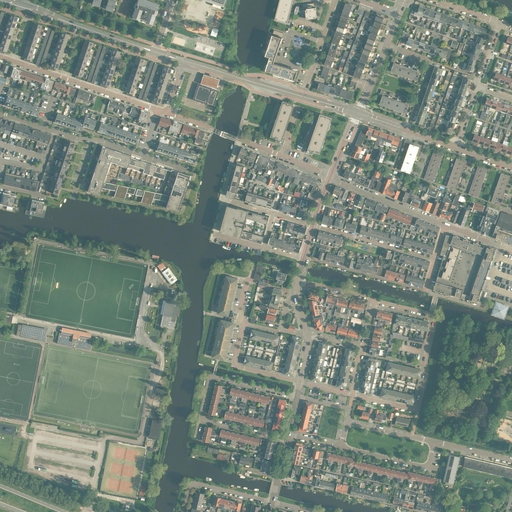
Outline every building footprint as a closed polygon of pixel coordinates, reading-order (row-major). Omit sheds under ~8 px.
[(146,0),(137,0),(132,17),(139,20),(139,18),(145,20),(145,21),(152,24),(155,14),(154,13),(155,10),(156,11),(158,4),(150,1),(146,0)] [(201,0),(215,4),(215,6),(223,10),(226,0),(201,0)] [(276,15),(277,17),(277,20),(288,23),(288,20),(288,19),(290,14),(289,13),(290,12),(290,13),(292,7),(291,7),(291,6),(292,6),(293,0),(292,0),(281,0),(279,1),(280,1),(281,3),(280,6),(278,8),(279,10),(278,13),(276,15)] [(296,14),(297,14),(297,13),(298,12),(301,13),(301,18),(306,17),(306,19),(315,18),(315,16),(317,16),(316,7),(314,7),(314,6),(314,3),(302,4),(302,7),(299,7),(299,6),(298,6),(297,6),(297,5),(296,6),(296,8),(295,9),(295,10),(295,11),(295,12),(295,13),(297,13),(296,14)] [(414,14),(422,17),(425,8),(420,6),(418,9),(416,8),(415,10),(413,9),(411,12),(414,13),(414,14)] [(422,17),(428,19),(431,10),(425,8),(422,17)] [(428,18),(433,20),(436,11),(431,10),(428,19),(428,18)] [(433,20),(439,22),(442,13),(436,11),(433,20)] [(377,15),(375,20),(381,23),(384,17),(381,16),(381,14),(377,12),(376,14),(377,15)] [(444,24),(445,22),(447,15),(442,13),(439,22),(444,24)] [(10,15),(8,20),(16,23),(18,17),(10,15)] [(374,23),(373,26),(379,28),(381,23),(375,20),(372,19),(371,22),(374,23)] [(8,20),(6,26),(14,28),(16,23),(8,20)] [(34,23),(32,28),(40,31),(42,25),(34,23)] [(481,27),(475,25),(473,31),(479,33),(481,27)] [(6,26),(4,32),(12,34),(14,28),(6,26)] [(373,26),(371,31),(377,34),(379,28),(373,26)] [(481,27),(479,33),(485,35),(487,29),(481,27)] [(32,28),(30,34),(38,36),(40,31),(32,28)] [(296,80),(299,71),(276,64),(276,60),(277,59),(285,34),(276,31),(275,34),(276,35),(268,57),(271,58),(267,71),(296,80)] [(370,34),(368,37),(375,40),(377,34),(371,31),(369,31),(368,33),(370,34)] [(4,32),(2,37),(10,40),(12,34),(4,32)] [(61,32),(59,37),(67,40),(69,34),(61,32)] [(406,44),(412,46),(414,40),(409,38),(410,35),(403,33),(401,37),(405,38),(405,40),(408,41),(406,44)] [(30,34),(28,40),(36,42),(38,36),(30,34)] [(2,37),(1,43),(8,46),(10,40),(2,37)] [(59,37),(57,43),(65,46),(67,40),(59,37)] [(368,37),(366,43),(373,45),(375,40),(368,37)] [(423,50),(425,44),(426,41),(420,39),(420,42),(417,48),(423,50)] [(28,40),(26,45),(34,48),(36,42),(28,40)] [(85,40),(83,45),(91,48),(93,42),(85,40)] [(1,43),(0,44),(0,49),(4,51),(6,52),(8,46),(1,43)] [(57,43),(55,49),(63,51),(65,46),(57,43)] [(366,43),(364,48),(371,51),(373,45),(366,43)] [(26,45),(24,51),(32,54),(34,48),(26,45)] [(83,45),(81,51),(89,54),(91,48),(83,45)] [(442,49),(439,56),(445,58),(445,57),(448,58),(451,50),(443,47),(442,49)] [(364,48),(362,54),(368,56),(371,51),(364,48)] [(55,49),(54,55),(61,57),(63,51),(55,49)] [(112,49),(111,55),(118,57),(120,51),(112,49)] [(22,57),(24,58),(30,59),(32,54),(24,51),(22,57)] [(81,51),(79,57),(87,59),(89,54),(81,51)] [(362,54),(360,59),(366,62),(368,56),(362,54)] [(54,55),(52,60),(59,63),(61,57),(54,55)] [(111,55),(109,60),(116,63),(118,57),(111,55)] [(79,57),(77,62),(85,65),(87,59),(79,57)] [(136,57),(134,62),(142,65),(144,59),(136,57)] [(391,71),(399,74),(402,66),(394,63),(395,58),(392,57),(391,62),(394,63),(391,71)] [(360,59),(358,65),(364,67),(366,62),(360,59)] [(52,60),(50,66),(56,68),(55,68),(57,69),(59,63),(52,60)] [(109,60),(107,66),(114,69),(116,63),(109,60)] [(77,62),(76,68),(83,71),(85,65),(77,62)] [(134,62),(132,68),(140,71),(142,65),(134,62)] [(475,66),(469,63),(467,63),(465,70),(470,72),(470,71),(473,72),(475,66)] [(0,69),(0,73),(0,74),(0,73),(0,74),(2,75),(3,71),(7,73),(9,66),(3,64),(1,69),(0,69)] [(357,67),(355,70),(362,73),(364,67),(358,65),(356,64),(355,66),(357,67)] [(107,66),(105,72),(113,74),(114,69),(107,66)] [(164,66),(162,72),(169,74),(171,69),(164,66)] [(399,74),(408,77),(411,69),(402,66),(399,74)] [(19,78),(20,78),(22,70),(12,67),(9,76),(13,77),(13,79),(13,78),(19,79),(19,78)] [(411,69),(408,77),(417,80),(420,72),(423,73),(424,68),(421,67),(420,72),(411,69)] [(435,67),(433,72),(441,75),(443,70),(435,67)] [(74,74),(76,75),(81,77),(81,76),(83,71),(76,68),(74,74)] [(132,68),(131,74),(138,76),(140,71),(132,68)] [(355,70),(353,69),(353,72),(354,73),(353,76),(360,78),(362,73),(355,70)] [(20,78),(30,81),(33,74),(22,70),(20,78)] [(105,72),(103,78),(111,80),(113,74),(105,72)] [(162,72),(160,77),(168,80),(169,74),(162,72)] [(431,78),(437,80),(439,81),(441,75),(433,72),(431,78)] [(464,77),(462,82),(468,84),(470,79),(469,79),(470,76),(462,73),(461,76),(464,77)] [(30,81),(40,85),(43,77),(33,74),(30,81)] [(131,74),(129,80),(136,82),(138,76),(131,74)] [(200,84),(216,89),(219,79),(204,74),(200,84)] [(43,77),(40,85),(41,85),(40,87),(46,88),(45,90),(46,90),(46,88),(50,90),(53,81),(43,77)] [(160,77),(158,83),(166,86),(168,80),(160,77)] [(103,78),(101,83),(107,85),(109,86),(111,80),(103,78)] [(129,80),(127,85),(134,88),(136,82),(129,80)] [(158,83),(156,89),(164,91),(166,86),(158,83)] [(323,91),(329,93),(331,86),(331,84),(328,83),(328,85),(325,84),(323,91)] [(198,84),(197,85),(192,100),(213,107),(219,90),(198,84)] [(329,93),(334,94),(337,85),(334,84),(333,87),(331,86),(329,93)] [(125,91),(127,92),(132,94),(134,88),(127,85),(125,91)] [(340,96),(342,89),(343,87),(337,85),(334,94),(340,96)] [(76,97),(75,97),(73,103),(75,103),(77,98),(86,101),(89,93),(79,89),(76,97)] [(156,89),(154,95),(162,97),(164,91),(156,89)] [(380,104),(388,107),(391,98),(383,95),(384,91),(381,90),(379,94),(383,95),(380,104)] [(154,95),(152,100),(158,102),(160,103),(162,97),(154,95)] [(13,98),(8,96),(5,105),(10,107),(13,98)] [(18,100),(13,98),(10,107),(11,107),(16,108),(18,100)] [(388,107),(397,110),(400,101),(391,98),(388,107)] [(400,101),(397,110),(405,113),(408,104),(411,105),(413,101),(410,99),(408,104),(400,101)] [(122,115),(126,105),(110,100),(107,106),(118,110),(117,113),(122,115)] [(276,141),(281,143),(283,144),(284,141),(284,140),(282,140),(281,139),(293,104),(283,101),(271,136),(277,138),(276,141)] [(36,116),(39,107),(34,105),(31,114),(36,116)] [(132,107),(129,114),(136,116),(138,109),(132,107)] [(141,120),(141,122),(141,120),(147,122),(150,113),(140,110),(137,119),(141,120)] [(61,114),(55,112),(52,121),(56,122),(57,122),(58,123),(61,114)] [(66,115),(61,114),(58,123),(59,123),(60,123),(63,124),(66,115)] [(307,152),(313,153),(314,151),(320,153),(332,117),(321,114),(309,149),(308,149),(306,148),(305,151),(307,152)] [(71,117),(66,115),(63,124),(64,125),(65,125),(68,126),(71,117)] [(83,115),(81,121),(80,124),(81,125),(82,125),(85,126),(88,117),(83,115)] [(424,118),(418,116),(416,122),(419,123),(418,126),(424,128),(425,124),(422,123),(424,118)] [(76,119),(71,117),(68,126),(69,127),(69,126),(70,127),(73,128),(76,119)] [(94,119),(88,117),(85,126),(86,127),(86,126),(87,127),(91,128),(94,119)] [(174,131),(173,133),(174,133),(174,131),(178,133),(181,124),(160,117),(158,124),(169,128),(168,129),(174,131)] [(81,121),(76,119),(73,128),(74,128),(75,128),(75,129),(78,130),(80,124),(81,121)] [(13,122),(8,120),(5,130),(10,132),(13,122)] [(107,124),(101,122),(98,131),(104,133),(107,124)] [(20,124),(15,123),(11,133),(16,135),(20,124)] [(25,126),(20,124),(16,135),(21,137),(25,126)] [(112,126),(107,124),(104,133),(104,132),(109,134),(112,126)] [(183,124),(181,132),(196,137),(194,142),(200,144),(201,141),(202,141),(204,135),(203,134),(204,131),(183,124)] [(30,128),(25,126),(21,137),(26,139),(30,128)] [(453,128),(447,126),(445,131),(442,130),(441,134),(447,136),(448,133),(451,134),(453,128)] [(370,140),(371,138),(372,136),(374,129),(368,127),(366,134),(369,135),(367,139),(370,140)] [(35,130),(30,128),(26,139),(27,139),(27,138),(32,139),(35,130)] [(371,138),(376,140),(379,131),(374,129),(372,136),(371,138)] [(40,131),(35,130),(32,139),(37,141),(36,142),(37,142),(40,131)] [(45,133),(40,131),(37,142),(42,144),(45,133)] [(374,148),(378,149),(384,132),(379,131),(376,140),(374,148)] [(389,134),(384,132),(378,149),(385,152),(387,148),(384,147),(385,144),(386,145),(389,134)] [(51,135),(45,133),(42,144),(47,146),(51,135)] [(129,141),(135,143),(138,134),(132,133),(129,141)] [(394,136),(389,134),(386,145),(391,146),(391,145),(394,136)] [(400,138),(394,136),(391,145),(397,147),(400,148),(402,141),(399,140),(400,138)] [(64,139),(63,144),(72,148),(74,142),(64,139)] [(165,143),(159,142),(156,151),(162,152),(165,143)] [(170,145),(165,143),(162,152),(167,154),(170,145)] [(418,147),(419,144),(414,143),(413,145),(410,144),(407,153),(416,156),(419,147),(418,147)] [(61,149),(61,150),(70,153),(72,148),(63,144),(62,145),(64,145),(62,150),(61,149)] [(355,144),(353,150),(360,153),(361,150),(363,151),(364,148),(360,147),(355,144)] [(131,155),(102,146),(87,191),(99,194),(101,188),(103,188),(108,189),(110,183),(103,182),(107,169),(110,161),(127,167),(131,155)] [(243,158),(247,149),(242,147),(241,148),(238,156),(243,158)] [(248,160),(252,151),(247,149),(243,158),(248,160)] [(444,153),(434,149),(432,154),(442,158),(444,153)] [(70,153),(61,150),(59,155),(69,158),(70,153)] [(360,153),(353,150),(350,156),(357,159),(360,153)] [(253,162),(257,153),(252,151),(248,160),(253,162)] [(193,163),(196,154),(190,152),(187,161),(193,163)] [(416,156),(407,153),(404,161),(413,164),(416,156)] [(259,171),(265,156),(259,154),(255,164),(258,165),(256,170),(259,171)] [(440,163),(442,158),(432,154),(431,159),(440,163)] [(59,155),(57,160),(67,163),(69,158),(59,155)] [(135,159),(131,157),(131,155),(127,167),(132,168),(135,159)] [(267,166),(270,159),(265,156),(259,171),(261,171),(264,165),(267,166)] [(466,160),(456,157),(455,162),(464,165),(466,160)] [(140,160),(135,159),(132,168),(137,170),(140,160)] [(270,174),(275,161),(270,159),(267,166),(266,168),(269,169),(267,173),(270,174)] [(440,163),(431,159),(429,164),(439,167),(440,163)] [(67,163),(57,160),(56,165),(55,164),(54,164),(65,168),(67,163)] [(146,162),(140,160),(137,170),(142,172),(146,162)] [(410,173),(413,164),(404,161),(401,170),(410,173)] [(151,164),(146,162),(142,172),(147,174),(151,164)] [(276,175),(278,176),(282,164),(277,162),(274,169),(278,171),(276,175)] [(65,168),(54,164),(53,170),(64,173),(65,168)] [(156,165),(151,164),(147,174),(153,175),(156,165)] [(233,169),(243,172),(243,171),(244,167),(244,166),(240,165),(236,164),(235,164),(234,167),(234,169),(233,169)] [(283,173),(284,173),(287,166),(282,164),(278,176),(281,177),(283,173)] [(439,167),(429,164),(427,169),(437,172),(439,167)] [(161,167),(156,165),(153,175),(158,177),(161,167)] [(477,170),(486,173),(488,168),(478,165),(477,170)] [(284,173),(289,175),(292,168),(287,166),(284,173)] [(158,177),(163,179),(166,169),(161,167),(158,177)] [(373,189),(375,189),(378,180),(377,179),(382,169),(376,167),(371,180),(368,187),(369,187),(369,186),(374,188),(373,189)] [(463,170),(453,167),(451,172),(461,175),(463,170)] [(292,176),(294,177),(297,170),(292,168),(289,175),(287,181),(289,182),(292,176)] [(378,180),(375,189),(377,190),(380,191),(386,177),(384,177),(386,171),(382,169),(377,179),(378,180)] [(437,172),(427,169),(426,174),(435,177),(437,172)] [(54,170),(52,175),(62,178),(64,173),(53,170),(54,170)] [(298,184),(300,180),(299,179),(302,172),(297,170),(294,177),(292,182),(298,184)] [(189,175),(178,171),(176,177),(187,181),(189,175)] [(303,184),(304,182),(307,174),(302,172),(299,179),(300,180),(302,181),(301,184),(303,184)] [(461,175),(451,172),(450,176),(459,180),(461,175)] [(510,176),(501,172),(499,177),(509,181),(510,176)] [(308,186),(309,184),(312,176),(307,174),(304,182),(306,182),(305,185),(308,186)] [(435,177),(426,174),(424,179),(434,182),(435,177)] [(485,178),(475,174),(475,175),(473,179),(483,183),(485,178)] [(52,175),(50,180),(60,183),(62,178),(52,175)] [(309,184),(314,185),(314,186),(317,178),(312,176),(309,184)] [(459,180),(450,176),(448,181),(458,185),(459,180)] [(176,177),(174,183),(185,187),(187,181),(176,177)] [(274,187),(276,181),(277,180),(270,177),(267,184),(274,187)] [(380,191),(380,192),(386,194),(390,183),(391,180),(386,177),(380,191)] [(314,186),(314,185),(311,193),(309,192),(308,196),(306,195),(305,198),(307,199),(314,201),(319,188),(322,181),(321,179),(317,178),(314,186)] [(483,183),(473,179),(472,184),(481,187),(483,183)] [(48,185),(58,189),(60,183),(50,180),(51,181),(50,185),(48,185)] [(424,183),(418,181),(416,187),(422,189),(424,183)] [(458,185),(448,181),(446,186),(456,190),(458,185)] [(507,185),(497,182),(496,187),(505,190),(507,185)] [(123,186),(110,183),(108,189),(114,191),(114,190),(116,191),(114,197),(119,198),(123,186)] [(185,187),(174,183),(172,189),(183,193),(185,187)] [(386,194),(391,196),(396,185),(390,183),(386,194)] [(481,187),(472,184),(470,189),(480,192),(481,187)] [(57,194),(58,189),(48,185),(46,190),(57,194)] [(333,193),(339,195),(342,188),(336,185),(333,193)] [(396,185),(391,196),(397,199),(400,191),(397,190),(398,186),(396,185)] [(436,198),(437,194),(439,188),(430,185),(426,194),(436,198)] [(136,188),(123,186),(119,198),(124,199),(126,193),(128,193),(134,195),(136,188)] [(505,190),(496,187),(494,192),(504,195),(505,190)] [(342,188),(339,197),(345,199),(348,193),(349,194),(350,191),(342,188)] [(150,191),(137,189),(135,195),(141,196),(143,196),(140,202),(146,203),(150,191)] [(183,193),(172,189),(169,196),(173,197),(181,200),(183,193)] [(409,193),(402,190),(398,199),(405,202),(408,196),(411,198),(414,191),(410,189),(409,193)] [(480,192),(470,189),(468,194),(478,197),(480,192)] [(235,198),(237,192),(228,190),(227,193),(226,195),(227,196),(229,196),(231,197),(235,198)] [(162,194),(150,191),(146,203),(151,204),(153,198),(154,199),(160,200),(162,194)] [(355,193),(350,191),(349,194),(348,198),(350,199),(347,206),(351,208),(354,201),(353,201),(353,200),(355,193)] [(460,195),(446,191),(444,196),(442,201),(449,203),(456,206),(460,195)] [(245,201),(247,202),(250,203),(253,193),(252,193),(248,192),(247,192),(246,195),(245,201)] [(504,195),(494,192),(492,197),(502,200),(504,195)] [(9,194),(3,193),(3,195),(1,204),(7,206),(9,194)] [(15,196),(9,194),(7,206),(13,207),(15,198),(15,196)] [(167,195),(162,194),(160,200),(166,201),(167,201),(165,207),(178,210),(181,200),(173,197),(167,195)] [(353,204),(357,205),(361,195),(360,195),(357,194),(353,204)] [(361,195),(357,205),(361,207),(365,197),(362,196),(361,195)] [(502,200),(492,197),(491,202),(500,205),(502,200)] [(271,209),(274,199),(273,199),(269,198),(268,198),(266,207),(268,207),(268,208),(271,209)] [(364,204),(370,206),(369,208),(373,210),(374,208),(376,201),(366,198),(364,204)] [(38,201),(32,199),(31,201),(29,211),(35,212),(38,201)] [(420,202),(412,199),(410,204),(418,207),(420,202)] [(433,204),(425,200),(421,209),(429,212),(433,204)] [(462,201),(458,200),(451,220),(456,223),(464,202),(462,201)] [(43,202),(38,201),(35,212),(41,213),(43,204),(43,202)] [(305,210),(302,217),(308,219),(309,218),(312,208),(309,208),(308,211),(307,211),(308,206),(309,205),(310,202),(307,201),(306,207),(305,210)] [(434,201),(430,212),(435,214),(439,206),(438,206),(440,203),(434,201)] [(437,215),(450,220),(453,212),(451,211),(450,212),(445,210),(445,209),(446,209),(449,203),(442,201),(437,215)] [(380,212),(383,204),(378,202),(375,209),(378,211),(376,214),(378,215),(379,215),(380,212)] [(475,209),(484,212),(486,206),(472,202),(471,206),(470,208),(472,208),(472,211),(474,212),(475,209)] [(383,204),(380,212),(383,212),(380,219),(380,220),(381,221),(382,220),(384,221),(386,214),(385,214),(388,206),(383,204)] [(243,230),(246,217),(248,210),(248,211),(238,208),(228,205),(227,205),(228,205),(229,206),(228,210),(226,210),(228,211),(226,216),(225,215),(223,221),(225,221),(223,226),(222,226),(220,231),(230,234),(231,234),(240,237),(241,237),(243,230)] [(468,205),(467,209),(464,207),(460,216),(458,223),(464,226),(467,216),(470,210),(470,208),(471,206),(468,205)] [(500,210),(487,205),(485,212),(477,231),(482,233),(485,234),(486,234),(490,236),(498,215),(500,210)] [(298,216),(302,217),(305,210),(306,207),(304,206),(303,210),(300,209),(298,216)] [(386,216),(392,218),(395,209),(390,207),(386,216)] [(392,218),(398,220),(401,212),(395,209),(392,218)] [(254,212),(248,210),(246,217),(267,223),(269,216),(263,215),(254,212)] [(334,226),(338,227),(343,212),(340,211),(338,218),(337,218),(334,226)] [(511,214),(506,213),(501,211),(496,225),(496,224),(493,234),(496,235),(496,236),(496,237),(495,237),(495,238),(496,238),(501,239),(501,240),(502,240),(505,241),(506,242),(506,241),(511,243),(511,244),(511,243),(511,214)] [(398,220),(403,222),(407,214),(401,212),(398,220)] [(322,223),(327,224),(329,216),(330,213),(328,213),(327,216),(324,215),(322,223)] [(407,214),(403,222),(409,225),(413,216),(407,214)] [(246,217),(243,230),(264,236),(267,223),(246,217)] [(418,227),(420,228),(423,220),(417,218),(414,225),(418,227)] [(421,228),(425,230),(428,223),(423,220),(420,228),(421,228)] [(352,224),(350,230),(355,232),(357,225),(358,222),(352,221),(352,224)] [(288,229),(292,230),(294,224),(294,223),(288,222),(286,228),(285,231),(287,232),(288,229)] [(425,230),(429,232),(431,232),(434,225),(428,223),(425,230)] [(292,230),(291,234),(293,235),(294,231),(298,232),(300,225),(294,224),(292,230)] [(298,232),(297,236),(299,237),(300,235),(302,235),(304,236),(306,227),(300,225),(298,232)] [(434,225),(431,232),(432,233),(436,235),(439,227),(434,225)] [(360,233),(366,235),(368,227),(362,226),(360,233)] [(243,230),(241,237),(246,238),(256,241),(260,242),(261,242),(261,243),(262,243),(264,236),(243,230)] [(321,239),(323,240),(325,232),(319,231),(317,238),(321,239)] [(278,247),(282,234),(280,233),(278,239),(275,238),(273,246),(278,247)] [(397,235),(394,243),(400,245),(404,233),(401,233),(400,237),(397,235)] [(334,243),(336,243),(340,245),(343,237),(337,235),(334,243)] [(472,301),(471,301),(472,301),(474,302),(476,302),(476,303),(477,303),(477,302),(476,302),(477,301),(477,300),(479,295),(480,291),(481,291),(481,290),(482,285),(483,285),(483,284),(484,281),(485,280),(484,280),(486,275),(487,274),(486,274),(487,270),(488,270),(489,265),(490,265),(490,264),(491,260),(492,260),(491,260),(493,254),(493,255),(494,254),(493,254),(495,250),(495,249),(494,250),(493,249),(492,249),(491,248),(490,248),(487,247),(484,246),(480,245),(480,244),(479,244),(474,243),(474,242),(470,241),(469,241),(464,239),(463,239),(459,238),(460,237),(459,237),(454,235),(453,235),(453,236),(453,237),(452,238),(452,240),(451,243),(450,243),(451,243),(450,245),(450,246),(448,250),(446,255),(444,255),(443,255),(444,255),(443,259),(442,259),(442,260),(441,265),(440,265),(441,265),(440,269),(439,269),(439,270),(438,275),(437,276),(438,276),(436,282),(436,281),(436,282),(435,285),(434,287),(434,288),(434,289),(433,289),(433,290),(434,290),(439,291),(439,292),(440,292),(444,293),(449,294),(449,295),(450,295),(454,296),(455,296),(455,295),(456,295),(456,296),(459,297),(460,297),(461,298),(461,297),(465,299),(466,299),(468,300),(469,300),(472,301)] [(284,249),(289,250),(292,238),(290,237),(288,242),(286,241),(284,249)] [(403,245),(409,247),(411,240),(405,238),(403,245)] [(296,244),(294,252),(298,253),(299,252),(301,246),(303,241),(298,239),(297,242),(299,242),(298,245),(296,244)] [(428,244),(426,252),(432,254),(434,246),(428,244)] [(326,249),(327,247),(322,245),(321,246),(321,248),(320,248),(319,247),(318,251),(320,252),(318,258),(323,260),(326,249)] [(331,262),(337,263),(340,251),(339,251),(337,255),(333,254),(331,262)] [(340,251),(337,263),(343,265),(345,257),(340,256),(341,251),(340,251)] [(325,260),(331,262),(333,254),(327,253),(325,260)] [(355,269),(361,270),(363,263),(362,263),(364,259),(365,254),(363,253),(361,258),(360,262),(357,261),(355,269)] [(403,262),(404,263),(406,255),(400,253),(398,261),(403,262)] [(347,259),(345,266),(353,268),(355,261),(352,260),(352,259),(352,258),(348,257),(347,259)] [(361,270),(366,272),(369,260),(367,260),(366,264),(363,263),(361,270)] [(424,260),(422,267),(428,269),(430,262),(424,260)] [(253,279),(260,281),(264,267),(257,265),(253,279)] [(384,277),(389,278),(392,266),(390,266),(389,270),(386,270),(384,277)] [(168,267),(161,272),(170,284),(177,280),(168,267)] [(394,280),(398,281),(402,269),(400,268),(398,273),(396,272),(394,280)] [(284,280),(286,274),(278,272),(278,270),(273,269),(272,273),(277,274),(276,278),(277,279),(276,283),(283,284),(284,280)] [(405,283),(411,284),(413,277),(411,276),(407,275),(405,283)] [(226,276),(225,283),(234,286),(235,282),(236,282),(236,283),(237,278),(226,276)] [(418,278),(416,286),(422,288),(424,280),(418,278)] [(225,283),(223,291),(232,293),(234,286),(225,283)] [(272,289),(270,294),(280,296),(281,291),(281,289),(274,288),(274,289),(272,289)] [(223,291),(221,298),(231,300),(232,293),(223,291)] [(308,298),(319,300),(320,296),(319,295),(319,293),(310,291),(308,298)] [(221,298),(219,305),(229,308),(231,300),(221,298)] [(279,302),(269,299),(268,304),(269,305),(277,307),(279,302)] [(164,315),(163,314),(160,325),(173,328),(176,316),(178,316),(181,302),(175,301),(171,300),(171,302),(167,301),(164,315)] [(347,314),(352,316),(353,312),(350,312),(350,309),(353,309),(355,301),(350,300),(347,314)] [(352,316),(357,317),(357,314),(355,313),(355,310),(358,310),(360,303),(355,301),(353,309),(353,312),(352,316)] [(492,314),(493,314),(493,315),(502,319),(503,318),(504,318),(508,306),(496,302),(492,314)] [(360,303),(358,310),(357,314),(357,317),(359,317),(360,311),(363,312),(365,304),(360,303)] [(277,309),(260,304),(259,307),(265,308),(268,309),(267,313),(275,315),(276,314),(277,312),(276,312),(277,309)] [(229,308),(219,305),(218,313),(229,315),(230,316),(235,318),(237,313),(232,311),(232,312),(230,311),(229,315),(228,315),(227,315),(229,308)] [(380,323),(383,311),(378,310),(376,318),(379,318),(378,322),(373,321),(372,325),(379,327),(380,323)] [(388,312),(385,324),(388,325),(389,321),(391,321),(394,322),(395,317),(392,316),(393,313),(388,312)] [(3,321),(11,323),(13,316),(5,314),(3,321)] [(265,320),(274,322),(274,321),(275,321),(275,320),(274,319),(275,316),(267,314),(265,320)] [(323,317),(314,319),(313,320),(315,328),(320,329),(324,330),(326,321),(324,320),(323,317)] [(221,319),(219,327),(231,330),(232,322),(221,319)] [(423,321),(421,329),(427,330),(427,328),(428,329),(429,324),(428,324),(429,322),(423,321)] [(16,335),(19,336),(39,340),(40,340),(41,339),(42,338),(42,337),(44,329),(18,324),(16,335)] [(219,327),(218,334),(229,337),(231,330),(219,327)] [(374,332),(381,334),(385,335),(386,329),(384,329),(381,328),(375,327),(374,328),(374,329),(374,330),(374,332)] [(57,343),(90,350),(92,339),(90,338),(91,333),(62,328),(61,333),(59,332),(57,343)] [(218,334),(216,341),(227,344),(229,337),(218,334)] [(216,341),(214,349),(225,351),(227,344),(216,341)] [(369,353),(371,353),(370,354),(376,355),(376,354),(379,355),(380,349),(371,347),(370,348),(369,348),(369,349),(370,350),(369,353)] [(225,351),(214,349),(212,356),(225,359),(226,355),(224,355),(225,351)] [(368,359),(366,365),(377,367),(378,363),(378,362),(376,362),(376,361),(375,361),(376,359),(369,357),(368,359)] [(391,374),(392,371),(394,363),(388,362),(386,372),(391,374)] [(293,370),(285,368),(284,373),(286,374),(286,375),(290,376),(290,375),(292,375),(293,370)] [(320,376),(312,374),(311,380),(312,380),(312,381),(317,382),(317,381),(319,382),(320,376)] [(347,382),(338,380),(337,380),(336,386),(339,386),(339,387),(343,388),(343,387),(345,388),(347,382)] [(216,383),(209,413),(215,415),(223,385),(216,383)] [(157,385),(155,395),(161,396),(163,386),(157,385)] [(230,395),(270,402),(271,395),(231,388),(230,395)] [(370,413),(371,413),(372,408),(369,408),(368,412),(363,411),(361,417),(369,419),(370,413)] [(383,415),(383,416),(378,414),(379,410),(376,409),(375,414),(376,414),(375,420),(382,422),(383,419),(385,420),(386,416),(383,415)] [(224,418),(264,426),(265,418),(226,411),(224,418)] [(395,423),(408,426),(409,420),(398,417),(398,415),(393,414),(392,420),(396,421),(395,423)] [(149,435),(158,437),(162,422),(152,420),(150,428),(149,435)] [(205,425),(203,441),(210,441),(212,426),(205,425)] [(259,445),(261,438),(221,429),(220,436),(222,436),(220,443),(226,444),(227,438),(232,439),(231,445),(235,446),(237,440),(252,443),(251,447),(255,448),(256,444),(259,445)] [(295,444),(294,449),(305,451),(307,452),(311,453),(312,450),(306,449),(305,449),(302,449),(303,446),(302,446),(303,444),(296,442),(296,444),(295,444)] [(218,454),(217,459),(227,461),(229,456),(218,453),(219,450),(208,447),(207,451),(218,454)] [(319,457),(323,458),(325,459),(327,452),(320,450),(318,457),(319,457)] [(230,462),(238,464),(240,457),(239,457),(240,455),(232,453),(230,462)] [(459,456),(450,454),(444,480),(453,483),(457,465),(459,456)] [(239,463),(251,466),(253,458),(241,456),(239,463)] [(262,468),(269,470),(270,464),(271,464),(271,462),(270,462),(271,461),(264,459),(256,457),(255,460),(263,462),(262,468)] [(511,468),(465,458),(463,466),(511,477),(511,468)] [(292,476),(294,477),(295,473),(299,474),(301,467),(295,465),(294,468),(290,467),(288,475),(289,475),(289,476),(291,476),(292,476)] [(300,482),(305,483),(309,469),(306,468),(305,475),(302,474),(300,482)] [(354,494),(358,494),(359,488),(352,487),(350,494),(354,495),(354,494)] [(361,496),(365,497),(366,490),(359,488),(358,494),(361,495),(361,496)] [(369,497),(372,498),(374,492),(366,490),(365,497),(369,498),(369,497)] [(376,500),(380,501),(381,493),(374,492),(372,498),(376,499),(376,500)] [(381,493),(380,501),(383,502),(384,500),(387,501),(389,495),(381,493)] [(219,505),(221,497),(216,496),(213,507),(210,507),(209,511),(211,511),(213,507),(215,508),(216,505),(219,505)] [(420,509),(423,510),(425,504),(417,502),(415,509),(420,510),(420,509)]
